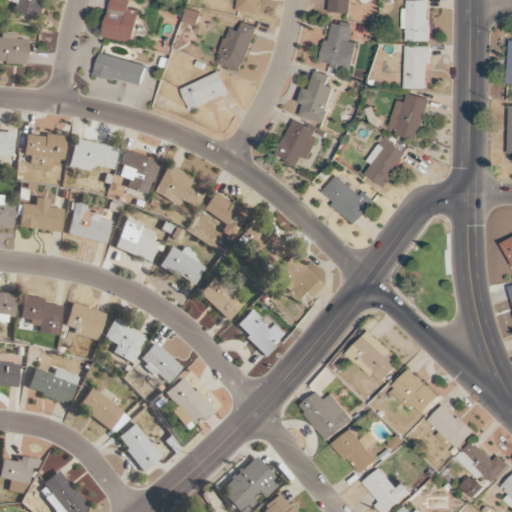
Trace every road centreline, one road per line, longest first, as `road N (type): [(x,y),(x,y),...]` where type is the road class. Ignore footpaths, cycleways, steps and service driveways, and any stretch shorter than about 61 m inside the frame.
road 1 (tertiary): [(146,511),(257,410),(416,211),(469,194)]
road 2 (residential): [(342,511),(175,319),(99,278),(0,261)]
road 3 (residential): [(364,278),(274,192),(198,144),(110,114),(0,98)]
road 4 (tertiary): [(472,0),(471,275),(486,344),(511,400)]
road 5 (residential): [(511,412),(364,278)]
road 6 (residential): [(230,161),(272,87),(294,0)]
road 7 (residential): [(133,511),(69,440),(0,420)]
